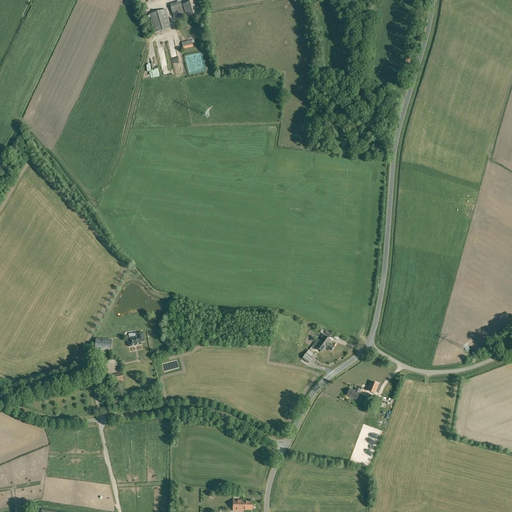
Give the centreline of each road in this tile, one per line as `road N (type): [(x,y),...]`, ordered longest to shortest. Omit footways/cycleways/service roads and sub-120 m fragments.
road 1 (unclassified): [(369,345),(395,144),(434,0)]
road 2 (unclassified): [(285,448),(206,411),(55,422),(0,401)]
road 3 (unclassified): [(369,345),(430,371),(511,351)]
road 4 (unclassified): [(285,448),(311,395),(369,345)]
